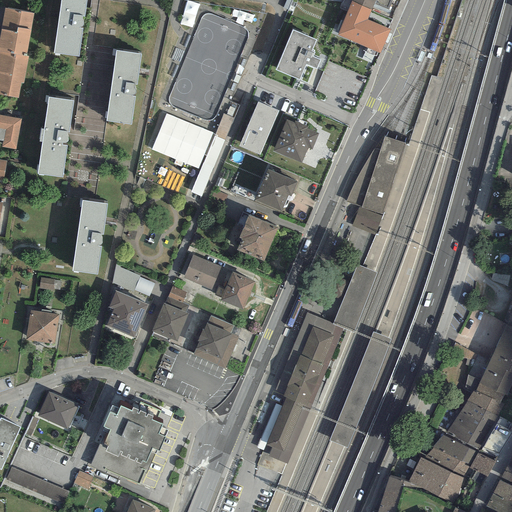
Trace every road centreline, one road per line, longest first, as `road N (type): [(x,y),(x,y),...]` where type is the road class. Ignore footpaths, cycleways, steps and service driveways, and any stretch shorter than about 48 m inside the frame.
road 1 (primary): [(346,511),(432,301),(511,18)]
road 2 (tertiary): [(222,450),(351,147),(424,0)]
road 3 (unclassified): [(365,511),(458,293),(511,92)]
road 4 (residential): [(206,444),(199,413),(106,373),(89,370),(0,401)]
